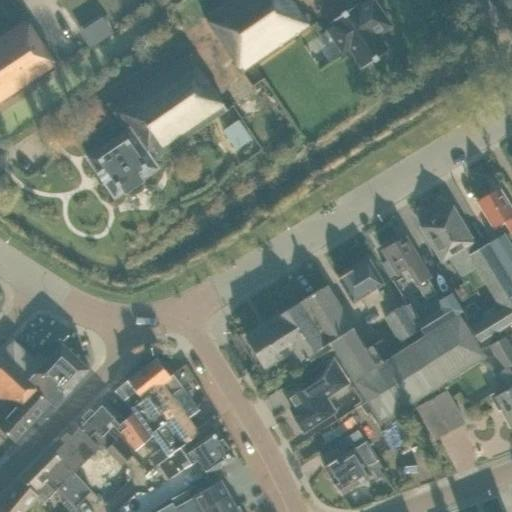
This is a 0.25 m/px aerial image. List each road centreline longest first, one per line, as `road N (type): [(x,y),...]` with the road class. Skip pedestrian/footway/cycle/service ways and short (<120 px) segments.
road 1 (unclassified): [(185,313),(511,115)]
road 2 (tertiary): [(297,511),(185,313)]
road 3 (residential): [(0,481),(106,374),(116,321)]
